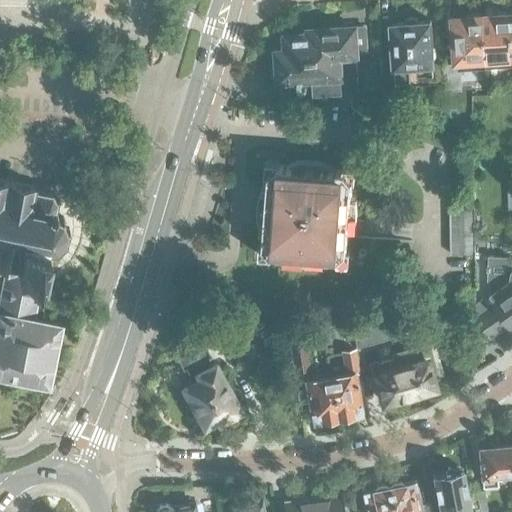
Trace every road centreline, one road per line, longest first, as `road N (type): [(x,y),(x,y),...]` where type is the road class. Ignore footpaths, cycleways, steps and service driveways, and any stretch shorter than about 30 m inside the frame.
road 1 (tertiary): [(70,473),(105,392),(227,0)]
road 2 (residential): [(95,494),(146,461),(330,456),(395,441),(436,427),(511,380)]
